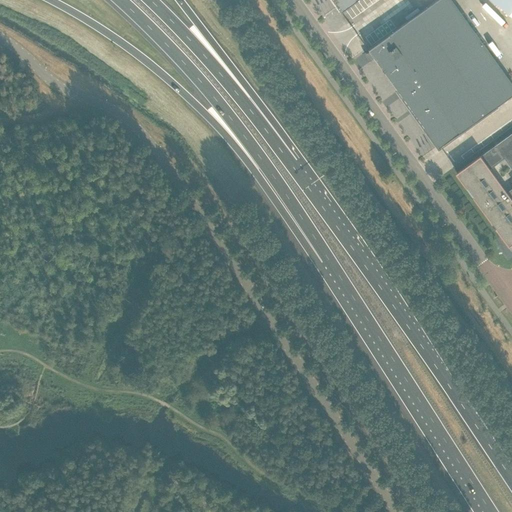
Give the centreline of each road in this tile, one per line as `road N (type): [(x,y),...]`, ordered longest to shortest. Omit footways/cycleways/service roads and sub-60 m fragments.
road 1 (unclassified): [(0,37),(56,85),(130,120),(151,145),(397,511)]
road 2 (trunk): [(511,480),(292,164)]
road 3 (trunk): [(50,0),(141,57),(195,106),(325,256)]
road 4 (tertiary): [(503,291),(292,0)]
road 5 (trunk): [(119,0),(190,69),(325,256)]
road 6 (trunk): [(325,256),(490,511)]
road 7 (trunk): [(292,164),(150,0)]
road 8 (trunk): [(292,164),(256,98),(176,0)]
